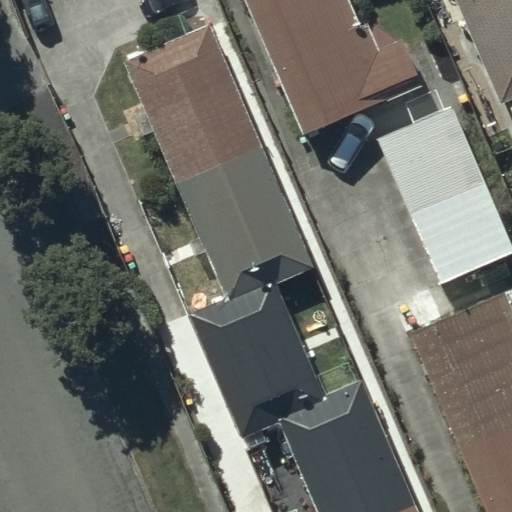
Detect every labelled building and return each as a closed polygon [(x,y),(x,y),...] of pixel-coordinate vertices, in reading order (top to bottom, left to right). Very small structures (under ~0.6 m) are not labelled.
[(243,0),(299,136),(421,85),(403,45),(382,54),(371,29),(362,32),(348,0),(243,0)] [(511,0),(456,0),(499,97),(506,94),(511,108),(511,0)] [(213,30),(123,66),(223,303),(186,319),(241,448),(279,431),(314,511),(414,511),(360,384),(322,400),(276,291),(316,274),(213,30)] [(511,237),(454,98),(375,131),(436,278),(511,246),(511,237)] [(511,511),(511,302),(507,292),(408,334),(484,511),(511,511)]
